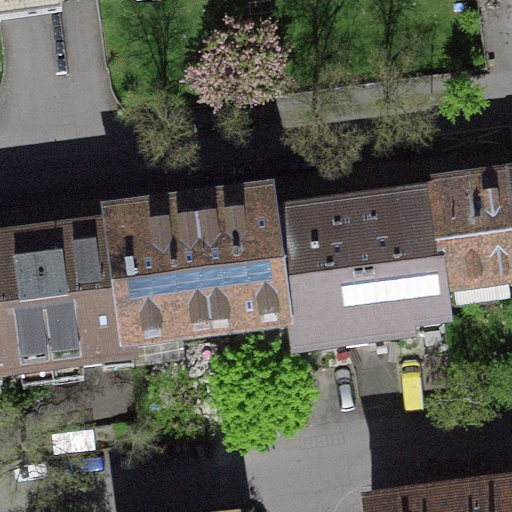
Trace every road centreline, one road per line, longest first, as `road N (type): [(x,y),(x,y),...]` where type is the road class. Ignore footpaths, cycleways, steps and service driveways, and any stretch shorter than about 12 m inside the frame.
road 1 (residential): [(0,187),(511,118)]
road 2 (residential): [(0,500),(300,462)]
road 3 (residential): [(300,462),(511,433)]
